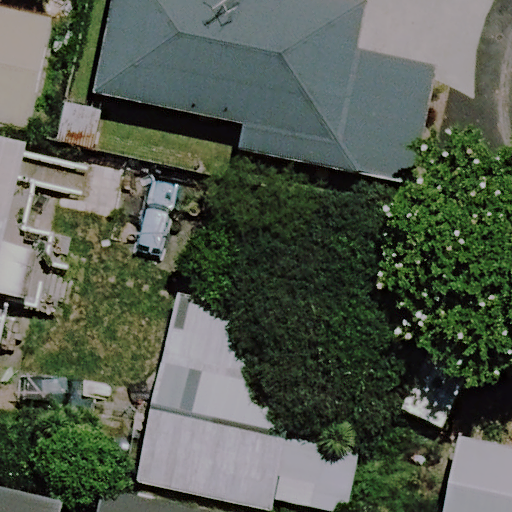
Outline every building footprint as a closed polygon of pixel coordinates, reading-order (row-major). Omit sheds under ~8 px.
[(122,0),(102,104),(247,133),(242,159),(405,192),(426,84),(469,92),(487,0),(122,0)] [(57,33),(0,18),(0,127),(31,136),(57,33)] [(0,330),(6,304),(52,314),(67,245),(0,230),(0,330)] [(147,486),(285,511),(346,511),(380,338),(183,300),(147,486)] [(511,511),(511,452),(458,444),(447,511),(511,511)]
